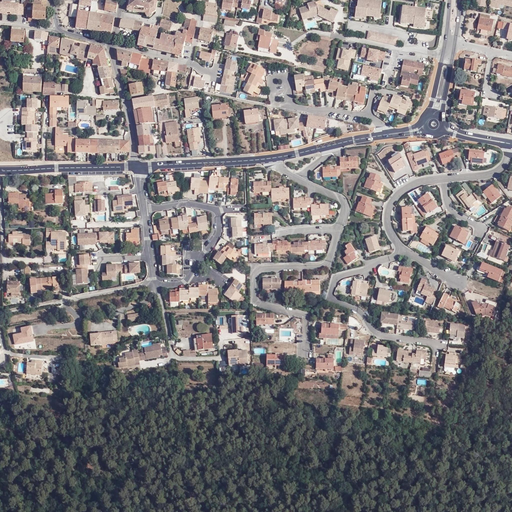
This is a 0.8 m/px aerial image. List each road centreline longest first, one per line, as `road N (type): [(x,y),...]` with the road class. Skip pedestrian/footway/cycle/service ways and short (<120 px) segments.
road 1 (residential): [(338,230),(327,265),(260,269),(254,276),(255,299),(306,315),(306,351)]
road 2 (residential): [(405,252),(335,277),(329,295),(362,312),(381,335),(437,343)]
road 3 (residential): [(153,280),(183,282),(217,238),(219,210),(184,203),(145,211)]
road 4 (residential): [(0,314),(153,280)]
road 5 (secondary): [(0,169),(134,166)]
road 6 (secondary): [(140,166),(273,157)]
road 7 (residential): [(134,166),(113,45)]
road 8 (secondary): [(449,0),(424,117)]
road 9 (residential): [(384,134),(367,116),(274,102)]
